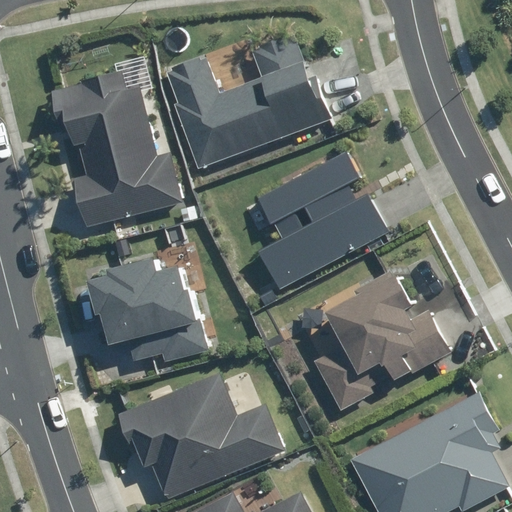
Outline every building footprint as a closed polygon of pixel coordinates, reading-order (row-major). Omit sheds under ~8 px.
[(166,72),(204,169),(330,120),(295,32),(258,47),(269,76),(223,95),(207,56),(166,72)] [(86,225),(92,224),(187,200),(174,152),(160,156),(142,86),(133,88),(128,69),(53,88),(59,112),(66,110),(75,147),(83,145),(90,175),(75,179),(86,225)] [(393,235),(372,194),(364,198),(357,184),(365,180),(350,150),(260,195),(275,225),(267,230),(274,244),(263,250),(284,291),(393,235)] [(345,344),(319,357),(345,411),(380,395),(373,381),(393,371),(397,379),(435,360),(443,375),(484,355),(434,254),(327,307),(345,344)] [(209,357),(207,350),(200,322),(186,264),(163,270),(159,255),(112,267),(114,274),(95,279),(113,351),(129,347),(134,368),(164,361),(166,368),(209,357)] [(124,413),(145,466),(155,462),(169,497),(288,451),(270,406),(240,417),(224,375),(124,413)] [(353,458),(380,511),(467,511),(511,489),(511,485),(493,450),(506,443),(480,392),(353,458)] [(316,511),(305,490),(281,502),(267,474),(194,511),(316,511)]
